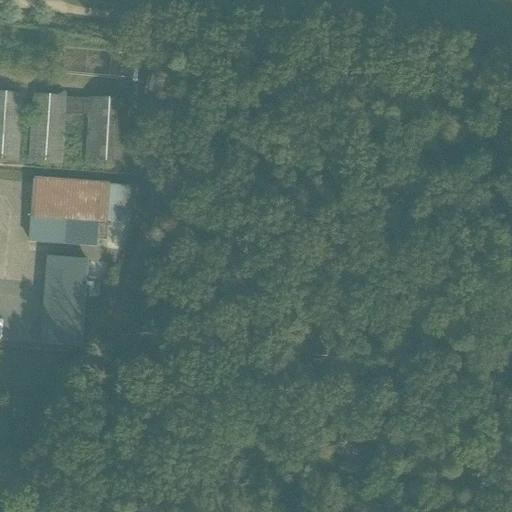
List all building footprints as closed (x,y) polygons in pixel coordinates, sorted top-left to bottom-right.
[(0,95),(0,160),(17,161),(21,96),(0,95)] [(31,113),(28,162),(60,164),(63,123),(64,115),(72,115),(87,116),(84,166),(125,168),(127,132),(129,103),(32,97),(31,113)] [(145,115),(162,119),(166,101),(150,97),(145,115)] [(32,218),(30,243),(64,246),(66,221),(127,226),(130,186),(109,185),(35,179),(32,218)] [(47,260),(41,343),(81,346),(87,263),(47,260)]
